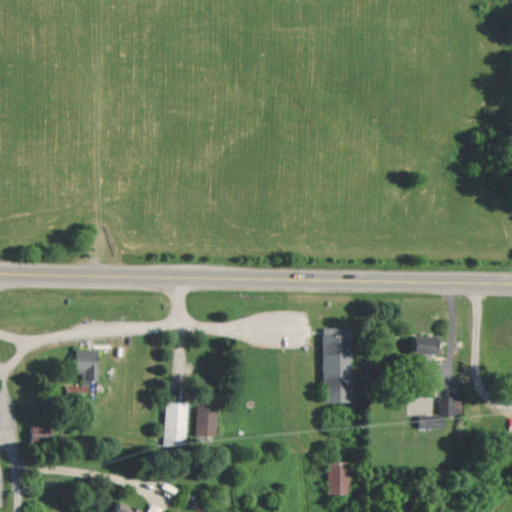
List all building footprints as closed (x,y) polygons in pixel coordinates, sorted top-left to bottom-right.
[(324,402),(353,402),(352,327),(323,328),(324,402)] [(432,360),(432,354),(440,354),(440,336),(416,335),(415,360),(432,360)] [(98,382),(99,350),(76,349),(75,372),(82,373),(81,382),(98,382)] [(81,396),(81,388),(88,388),(88,386),(67,385),(66,395),(81,396)] [(461,398),(438,397),(438,413),(460,413),(461,398)] [(187,402),(165,401),(164,444),(186,445),(187,402)] [(196,435),(217,436),(218,402),(197,401),(196,435)] [(32,443),(54,443),(55,426),(32,426),(32,443)] [(327,493),(349,494),(350,462),(328,462),(327,493)] [(141,511),(142,511),(122,503),(118,511),(141,511)]
